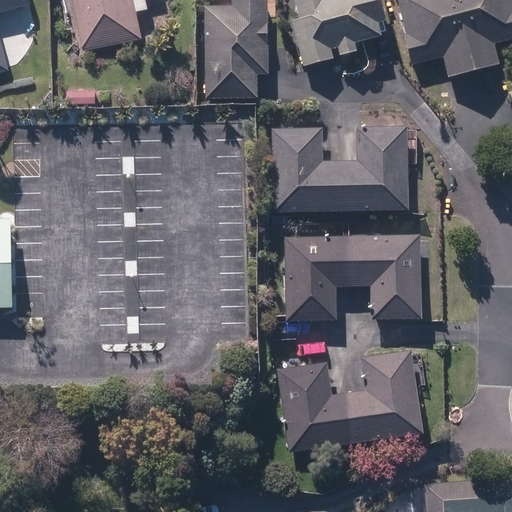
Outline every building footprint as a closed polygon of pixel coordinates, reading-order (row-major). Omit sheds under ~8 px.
[(0,0),(0,72),(7,71),(0,43),(0,13),(30,5),(28,0),(0,0)] [(72,0),(83,53),(138,42),(129,0),(72,0)] [(205,8),(206,101),(257,101),(257,75),(267,76),(266,0),(231,0),(231,8),(205,8)] [(293,23),(304,68),(333,60),(330,50),(337,48),(340,56),(356,52),(353,43),(380,36),(376,23),(384,21),(378,0),(295,0),(300,21),(293,23)] [(444,57),(449,78),(498,65),(493,44),(511,39),(511,0),(396,0),(406,35),(404,36),(412,66),(444,57)] [(66,94),(66,106),(95,106),(95,93),(66,94)] [(270,130),(272,213),(408,210),(406,128),(356,129),(357,162),(322,162),(322,130),(270,130)] [(0,308),(12,308),(10,221),(0,220),(0,308)] [(284,239),(285,322),(335,321),(334,287),(371,286),(371,320),(420,319),(419,237),(284,239)] [(277,372),(288,453),(422,433),(410,352),(361,359),(365,391),(331,396),(326,364),(277,372)] [(511,511),(511,480),(424,487),(426,511),(511,511)]
